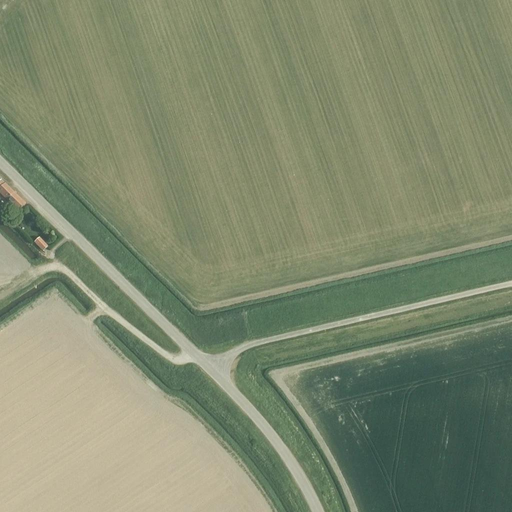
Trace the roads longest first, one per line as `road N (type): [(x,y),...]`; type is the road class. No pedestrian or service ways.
road 1 (unclassified): [(212,372),(245,344),(511,283)]
road 2 (unclassified): [(212,372),(0,162)]
road 3 (unclassified): [(320,511),(264,425),(212,372)]
